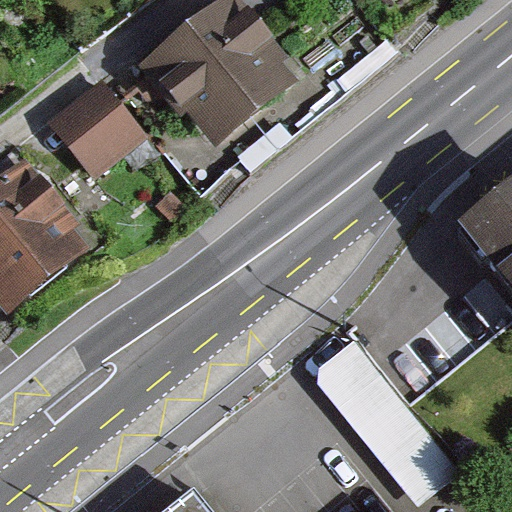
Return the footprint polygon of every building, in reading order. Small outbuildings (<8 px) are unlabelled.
[(298,96),(226,5),(135,77),(206,167),(298,96)] [(149,145),(99,84),(41,131),(91,193),(149,145)] [(26,171),(0,191),(0,317),(7,327),(95,259),(26,171)] [(511,313),(511,208),(462,244),(511,313)] [(352,347),(320,373),(320,393),(414,510),(456,476),(352,347)] [(180,511),(199,511),(192,503),(180,511)]
